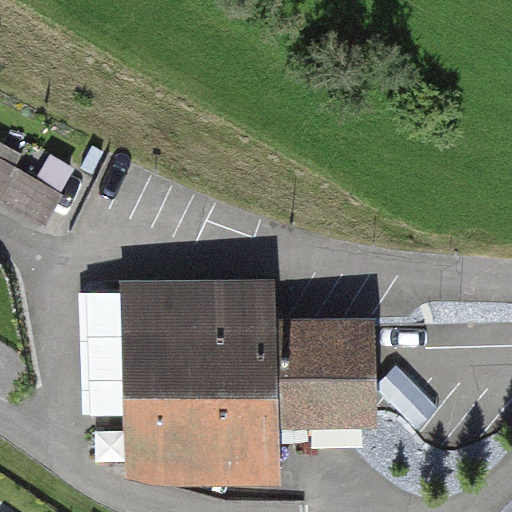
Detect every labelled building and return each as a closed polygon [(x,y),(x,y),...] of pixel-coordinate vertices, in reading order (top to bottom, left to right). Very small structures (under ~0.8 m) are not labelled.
[(0,154),(0,198),(54,223),(77,174),(62,167),(56,181),(0,154)] [(287,281),(130,285),(135,476),(291,472),(290,427),(287,320),(287,281)] [(388,425),(385,318),(287,320),(290,427),(388,425)] [(511,402),(511,386),(510,362),(416,370),(419,410),(511,402)] [(0,511),(71,511),(75,505),(0,472),(0,511)]
